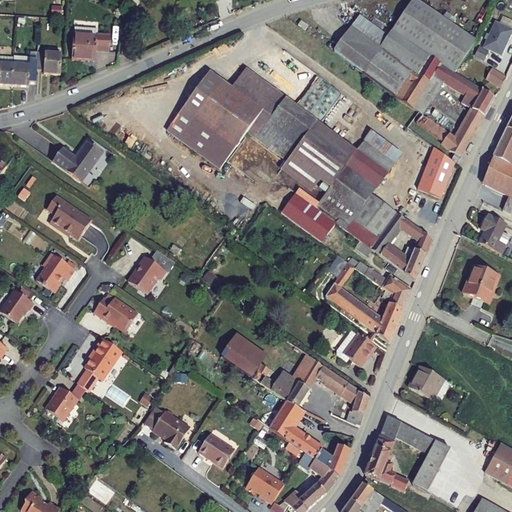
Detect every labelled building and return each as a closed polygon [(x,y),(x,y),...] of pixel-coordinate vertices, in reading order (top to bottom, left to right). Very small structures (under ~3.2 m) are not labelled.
[(337,44),(399,87),(417,63),(422,66),(432,51),(444,59),(456,66),(476,35),(424,0),(412,0),(392,30),(362,8),(337,44)] [(511,28),(511,21),(500,15),(487,40),(502,48),(511,28)] [(99,24),(84,22),(83,31),(75,30),(72,54),(97,56),(98,47),(111,47),(112,28),(98,27),(99,24)] [(84,22),(76,22),(75,30),(83,31),(84,22)] [(27,63),(11,63),(9,84),(25,84),(26,79),(32,79),(33,66),(34,48),(28,47),(27,63)] [(61,49),(34,48),(33,66),(41,66),(41,70),(60,71),(61,49)] [(444,59),(432,51),(422,66),(417,63),(399,87),(424,105),(434,91),(435,92),(445,79),(464,88),(477,94),(473,102),(457,133),(423,112),(417,120),(439,132),(438,134),(458,145),(463,148),(496,88),(444,60),(444,59)] [(11,55),(0,54),(0,62),(11,63),(11,55)] [(293,78),(303,64),(288,54),(278,68),(293,78)] [(486,70),(502,77),(507,69),(490,61),(486,70)] [(0,83),(9,84),(11,63),(0,62),(0,83)] [(388,221),(396,211),(371,192),(400,153),(369,131),(355,149),(247,69),(232,89),(210,72),(167,130),(219,168),(247,131),(285,160),(277,170),(308,192),(315,182),(324,189),(312,205),(360,241),(362,243),(364,244),(372,233),(378,224),(383,218),(388,221)] [(460,95),(473,102),(477,94),(464,88),(460,95)] [(511,111),(495,150),(511,157),(511,154),(511,111)] [(49,155),(79,175),(99,145),(84,134),(72,151),(59,142),(49,155)] [(480,177),(511,191),(511,157),(495,150),(493,149),(480,177)] [(0,179),(8,167),(0,162),(0,179)] [(425,174),(403,202),(413,210),(434,182),(425,174)] [(89,216),(53,191),(45,204),(51,208),(51,213),(47,219),(57,226),(58,224),(67,230),(75,236),(89,216)] [(375,235),(373,232),(364,244),(371,250),(413,282),(431,238),(396,211),(388,221),(383,218),(378,224),(381,227),(375,235)] [(476,244),(499,255),(503,246),(495,243),(503,225),(484,216),(477,231),(481,233),(476,244)] [(372,233),(377,229),(383,222),(378,224),(372,233)] [(66,232),(67,230),(58,224),(57,226),(66,232)] [(366,257),(371,250),(364,244),(362,243),(360,241),(355,248),(357,250),(366,257)] [(164,256),(153,248),(148,255),(159,263),(164,256)] [(74,265),(51,250),(42,262),(45,264),(36,277),(53,289),(60,280),(58,278),(61,273),(63,275),(66,277),(74,265)] [(148,255),(143,251),(136,261),(137,262),(127,277),(141,287),(146,286),(154,275),(157,275),(164,266),(159,263),(148,255)] [(363,274),(368,268),(359,261),(355,268),(363,274)] [(339,276),(345,280),(354,267),(348,263),(339,276)] [(461,297),(485,306),(496,276),(473,267),(467,283),(461,297)] [(391,304),(401,310),(409,290),(389,276),(385,280),(368,268),(363,274),(394,296),(391,304)] [(339,276),(324,297),(387,343),(401,310),(391,304),(388,302),(381,321),(338,290),(345,280),(339,276)] [(33,300),(14,287),(0,308),(0,309),(16,320),(22,312),(26,306),(28,307),(33,300)] [(113,293),(105,288),(102,293),(109,298),(113,293)] [(102,293),(92,308),(106,317),(107,316),(114,321),(123,327),(136,308),(113,293),(109,298),(102,293)] [(225,354),(257,377),(268,361),(273,353),(241,331),(225,354)] [(341,354),(359,367),(375,347),(356,333),(341,354)] [(121,347),(101,334),(95,342),(97,343),(89,355),(84,364),(102,376),(121,347)] [(286,346),(304,360),(310,352),(311,351),(292,338),(286,346)] [(97,343),(95,342),(87,354),(89,355),(97,343)] [(284,378),(276,390),(288,398),(298,405),(317,377),(342,396),(349,384),(314,358),(314,356),(310,352),(304,360),(303,362),(309,367),(304,375),(302,373),(299,377),(289,370),(284,378)] [(257,377),(264,382),(273,370),(276,366),(268,361),(257,377)] [(411,387),(441,402),(452,379),(420,363),(415,372),(418,373),(411,387)] [(264,382),(276,390),(284,378),(273,370),(264,382)] [(78,394),(60,382),(55,389),(45,404),(63,416),(78,394)] [(356,388),(349,384),(342,396),(341,397),(354,402),(352,406),(364,411),(370,394),(368,394),(356,388)] [(139,402),(147,405),(151,396),(144,393),(139,402)] [(304,408),(298,405),(288,398),(282,407),(299,417),(304,408)] [(178,444),(189,427),(188,422),(165,408),(164,409),(156,404),(145,421),(153,426),(152,427),(166,436),(165,439),(171,443),(172,440),(178,444)] [(350,411),(362,416),(364,411),(352,406),(350,411)] [(279,413),(295,424),(299,417),(282,407),(279,413)] [(368,470),(407,488),(412,478),(391,470),(396,458),(392,456),(396,447),(392,445),(399,429),(430,445),(413,476),(428,484),(439,465),(447,469),(457,451),(435,441),(430,438),(431,436),(392,413),(390,412),(368,470)] [(279,413),(271,424),(306,449),(317,456),(341,473),(350,445),(338,441),(335,453),(325,445),(325,444),(295,424),(279,413)] [(235,445),(211,430),(199,448),(224,464),(235,445)] [(511,445),(503,441),(488,468),(503,475),(511,457),(511,445)] [(275,498),(272,502),(283,509),(289,500),(300,511),(306,511),(330,488),(339,475),(341,473),(317,456),(311,465),(325,475),(322,480),(307,494),(300,488),(303,484),(292,475),(282,488),(275,498)] [(511,476),(511,457),(503,475),(510,479),(511,476)] [(274,497),(286,478),(260,462),(247,482),(257,488),(258,486),(262,488),(261,490),(273,498),(274,497)] [(487,470),(509,482),(510,479),(503,475),(488,468),(487,470)] [(365,481),(353,498),(365,507),(371,498),(380,504),(384,499),(401,511),(402,510),(405,506),(402,504),(365,481)] [(43,493),(32,485),(25,496),(25,498),(20,505),(26,509),(23,511),(53,511),(60,503),(50,496),(47,499),(41,495),(43,493)] [(511,511),(511,506),(488,492),(475,511),(511,511)] [(344,510),(346,511),(347,511),(379,511),(376,510),(380,504),(371,498),(365,507),(353,498),(344,510)] [(405,499),(402,504),(405,506),(413,511),(421,511),(423,510),(405,499)]
